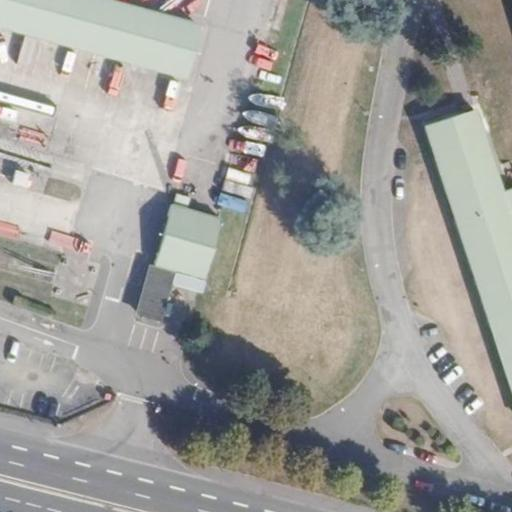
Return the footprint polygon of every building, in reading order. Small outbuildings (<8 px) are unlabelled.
[(200,28),(100,0),(0,0),(0,26),(185,78),(200,28)] [(423,126),(501,366),(511,363),(511,188),(501,191),(474,111),(423,126)] [(25,188),(29,174),(14,170),(10,183),(25,188)] [(202,281),(221,219),(173,203),(154,266),(202,281)] [(45,242),(66,249),(70,237),(48,230),(45,242)] [(159,323),(174,275),(153,268),(138,317),(159,323)] [(511,363),(501,366),(511,399),(511,363)]
